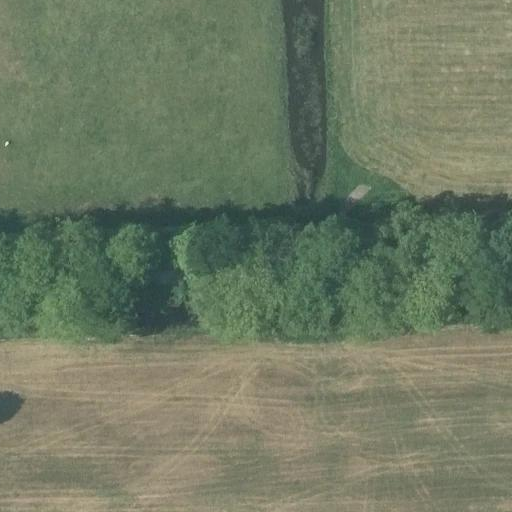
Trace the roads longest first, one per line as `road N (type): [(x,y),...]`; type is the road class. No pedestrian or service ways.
road 1 (track): [(0,285),(511,269)]
road 2 (track): [(0,232),(511,216)]
